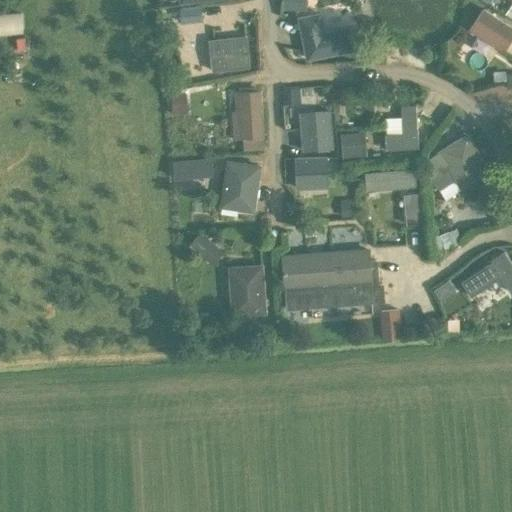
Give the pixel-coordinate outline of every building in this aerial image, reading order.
[(285,0),(285,7),(311,9),(311,0),(285,0)] [(503,51),(511,37),(511,25),(482,6),(468,28),(503,51)] [(206,19),(205,9),(184,11),(185,21),(206,19)] [(20,11),(0,13),(0,31),(22,29),(20,11)] [(325,31),(320,11),(296,16),(306,60),(354,49),(349,26),(325,31)] [(249,66),(246,35),(208,38),(210,70),(249,66)] [(181,74),(168,76),(168,86),(182,84),(181,74)] [(286,103),(301,103),(300,86),(285,86),(286,103)] [(244,139),(263,137),(264,137),(262,90),(234,92),(234,111),(235,119),(236,139),(244,139)] [(175,92),(176,111),(190,110),(190,91),(175,92)] [(402,131),(384,133),(385,149),(418,147),(415,104),(400,105),(402,131)] [(301,150),(334,147),(330,109),(298,111),(301,150)] [(460,188),(490,169),(467,131),(436,150),(438,152),(427,158),(430,179),(431,179),(439,188),(454,179),(460,188)] [(294,155),(295,188),(328,187),(328,155),(294,155)] [(226,158),(219,206),(255,211),(262,163),(226,158)] [(192,177),(191,160),(175,161),(176,178),(192,177)] [(400,202),(415,202),(415,166),(367,169),(368,182),(400,182),(400,202)] [(341,200),(342,217),(356,216),(355,199),(341,200)] [(423,223),(422,212),(406,214),(407,224),(423,223)] [(458,226),(437,234),(443,250),(464,242),(458,226)] [(207,231),(195,240),(214,263),(226,254),(207,231)] [(371,247),(340,249),(282,254),(286,309),(374,303),(371,247)] [(267,312),(263,262),(227,265),(231,315),(267,312)] [(494,296),(444,295),(443,314),(494,314),(494,296)] [(398,307),(379,309),(382,339),(401,337),(398,307)]
